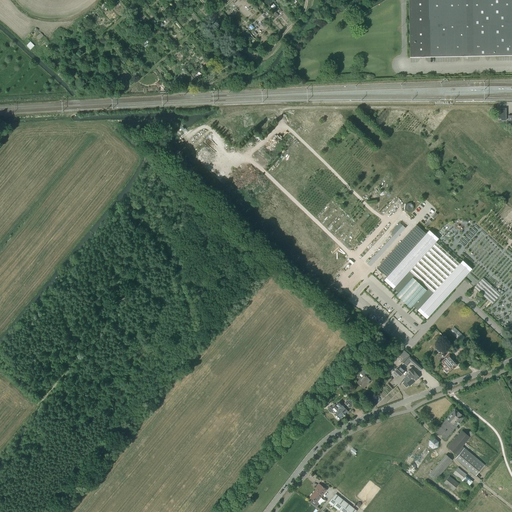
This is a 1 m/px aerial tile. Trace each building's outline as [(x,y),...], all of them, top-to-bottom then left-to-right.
[(511,0),(408,0),(410,58),(511,55),(511,0)] [(377,268),(387,277),(383,280),(393,289),(394,289),(398,293),(396,295),(410,309),(413,306),(417,310),(427,319),(436,309),(450,294),(472,269),(462,260),(459,264),(436,242),(439,239),(429,230),(426,233),(416,225),(377,268)] [(483,278),(474,287),(478,291),(478,292),(480,293),(492,304),(501,294),(483,278)] [(454,327),(449,332),(461,342),(465,337),(454,327)] [(451,357),(451,356),(449,354),(441,361),(443,363),(442,364),(445,368),(444,370),(446,373),(448,371),(449,371),(451,369),(457,364),(455,362),(451,357)] [(423,368),(410,357),(409,356),(403,362),(407,366),(410,362),(420,371),(423,368)] [(399,367),(393,373),(396,376),(398,375),(400,376),(404,372),(399,367)] [(349,376),(352,379),(358,373),(355,369),(349,376)] [(409,386),(419,378),(411,369),(408,372),(409,374),(403,379),(409,386)] [(363,388),(370,380),(366,377),(368,374),(364,370),(360,374),(363,376),(357,383),(363,388)] [(336,406),(344,415),(345,414),(348,411),(346,410),(348,408),(349,408),(350,408),(351,407),(352,407),(352,406),(352,405),(353,405),(353,404),(353,403),(352,402),(352,401),(351,400),(350,400),(349,399),(348,399),(347,400),(346,400),(346,401),(345,401),(345,402),(344,403),(345,404),(343,406),(341,404),(340,403),(339,402),(337,405),(336,405),(336,406)] [(330,407),(328,408),(333,413),(334,412),(335,412),(340,418),(343,416),(344,415),(336,406),(332,409),(330,407)] [(445,440),(464,417),(454,409),(435,432),(445,440)] [(467,435),(462,431),(447,448),(457,456),(455,459),(475,476),(484,465),(462,447),(473,434),(470,431),(467,435)] [(430,440),(429,445),(433,449),(437,447),(438,442),(435,439),(430,440)] [(436,479),(452,460),(446,455),(430,473),(436,479)] [(458,468),(453,474),(461,481),(466,475),(458,468)] [(453,491),(458,484),(449,476),(444,483),(453,491)] [(465,477),(461,481),(468,486),(472,482),(465,477)] [(317,502),(326,490),(319,484),(316,487),(317,488),(310,497),(313,500),(314,500),(317,502)] [(355,511),(356,511),(350,506),(335,495),(329,503),(339,511),(355,511)]
